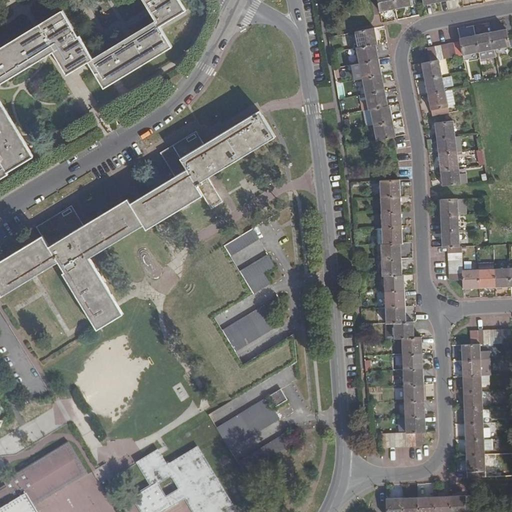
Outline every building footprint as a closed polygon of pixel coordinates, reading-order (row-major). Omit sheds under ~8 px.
[(143,0),(155,20),(95,55),(81,33),(80,34),(64,7),(0,45),(0,175),(10,169),(9,167),(33,153),(0,96),(0,80),(58,45),(72,68),(93,56),(109,84),(174,44),(161,21),(187,6),(183,0),(143,0)] [(376,0),(379,12),(395,9),(392,0),(376,0)] [(392,0),(395,9),(411,6),(410,0),(392,0)] [(375,28),(355,32),(358,48),(376,45),(378,44),(375,28)] [(491,32),(494,49),(510,46),(506,30),(491,32)] [(494,49),(491,32),(476,35),(479,52),(494,49)] [(463,55),(479,52),(476,35),(460,39),(460,42),(463,55)] [(460,42),(454,43),(456,56),(463,55),(460,42)] [(456,56),(454,43),(448,45),(450,58),(456,56)] [(359,63),(379,60),(376,45),(358,48),(356,48),(359,63)] [(444,59),(450,58),(448,45),(441,46),(444,59)] [(444,59),(441,46),(434,47),(437,60),(439,60),(444,59)] [(430,62),(437,60),(434,47),(427,49),(430,62)] [(479,52),(480,59),(495,56),(494,49),(479,52)] [(382,75),(379,60),(359,63),(362,79),(382,75)] [(422,63),(425,79),(442,75),(439,60),(437,60),(430,62),(422,63)] [(365,95),(385,91),(382,75),(362,79),(365,95)] [(425,79),(428,94),(445,91),(445,88),(443,78),(442,75),(425,79)] [(443,78),(445,88),(453,86),(451,76),(443,78)] [(388,106),(385,91),(365,95),(368,110),(370,110),(388,106)] [(449,108),(447,98),(445,91),(428,94),(431,111),(449,108)] [(370,110),(373,125),(393,121),(390,106),(388,106),(370,110)] [(272,138),(257,112),(205,143),(197,131),(162,152),(177,176),(140,198),(134,201),(147,223),(150,227),(156,223),(203,195),(211,208),(224,200),(209,176),(272,138)] [(376,141),(396,137),(393,121),(373,125),(376,141)] [(435,123),(437,138),(456,137),(454,121),(435,123)] [(456,137),(437,138),(439,155),(457,152),(456,137)] [(439,155),(441,170),(459,168),(457,152),(439,155)] [(441,170),(443,186),(461,184),(459,168),(441,170)] [(381,197),(401,196),(400,180),(380,181),(381,197)] [(93,317),(100,328),(126,313),(119,302),(92,256),(147,223),(134,201),(131,196),(86,223),(74,204),(40,225),(44,231),(0,257),(0,285),(4,291),(60,258),(65,267),(64,268),(93,317)] [(381,197),(381,213),(401,212),(401,196),(381,197)] [(440,200),(441,216),(459,215),(458,199),(440,200)] [(381,213),(382,228),(402,227),(401,212),(381,213)] [(441,216),(441,231),(459,231),(459,215),(441,216)] [(382,228),(383,245),(401,244),(403,244),(402,227),(382,228)] [(448,247),(460,247),(459,231),(441,231),(442,248),(448,247)] [(198,411),(233,469),(292,434),(264,388),(267,387),(273,397),(285,390),(278,379),(295,369),(286,340),(252,318),(263,311),(242,276),(254,269),(231,232),(152,279),(223,396),(198,411)] [(237,240),(241,247),(258,239),(255,232),(237,240)] [(381,245),(382,260),(402,259),(401,244),(383,245),(381,245)] [(402,259),(382,260),(382,276),(384,276),(403,275),(402,259)] [(495,288),(511,287),(510,268),(494,269),(495,288)] [(495,288),(494,269),(479,270),(480,289),(495,288)] [(463,289),(480,289),(479,270),(463,271),(463,273),(463,281),(463,289)] [(403,275),(384,276),(385,292),(405,291),(404,275),(403,275)] [(405,291),(385,292),(386,308),(406,307),(405,291)] [(406,307),(386,308),(386,324),(394,323),(406,323),(406,307)] [(406,323),(394,323),(395,339),(402,339),(415,338),(414,322),(406,323)] [(415,338),(402,339),(403,354),(423,353),(422,338),(415,338)] [(477,345),(471,345),(462,346),(462,362),(481,361),(480,345),(477,345)] [(423,369),(423,353),(403,354),(403,370),(423,369)] [(462,362),(463,378),(481,377),(481,361),(462,362)] [(423,369),(403,370),(404,386),(424,385),(423,369)] [(481,377),(482,385),(490,385),(490,376),(481,377)] [(463,378),(464,393),(482,392),(482,385),(481,377),(463,378)] [(424,385),(404,386),(405,402),(425,401),(424,385)] [(464,393),(464,408),(483,408),(482,392),(464,393)] [(405,402),(406,418),(425,416),(425,401),(405,402)] [(465,425),(484,424),(483,419),(489,418),(489,409),(483,410),(483,408),(464,408),(465,425)] [(425,416),(406,418),(406,434),(408,433),(415,433),(423,433),(426,432),(425,416)] [(465,425),(466,440),(484,440),(484,424),(465,425)] [(423,433),(415,433),(415,446),(423,446),(423,433)] [(0,511),(39,511),(34,502),(87,470),(69,439),(3,478),(15,498),(0,507),(0,511)] [(466,440),(466,457),(485,456),(484,440),(466,440)] [(236,511),(198,449),(166,468),(154,449),(134,461),(145,480),(128,491),(140,511),(161,511),(184,498),(192,511),(236,511)] [(485,472),(485,456),(466,457),(467,472),(467,479),(485,478),(485,472)] [(434,497),(434,511),(450,511),(450,496),(434,497)] [(466,511),(466,496),(450,496),(450,511),(466,511)] [(434,511),(434,497),(419,498),(419,511),(434,511)] [(386,511),(403,511),(402,498),(386,499),(386,511)] [(419,511),(419,498),(402,498),(403,511),(419,511)]
